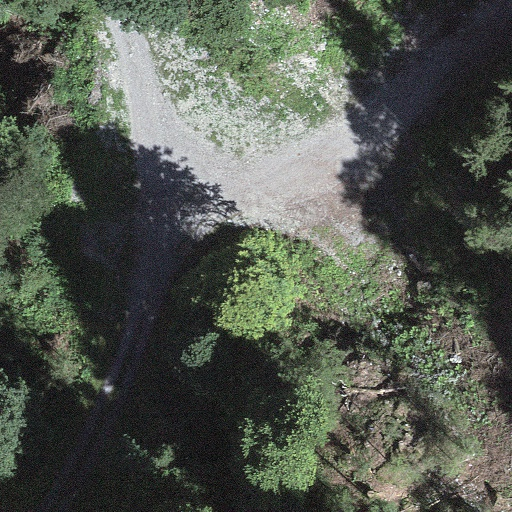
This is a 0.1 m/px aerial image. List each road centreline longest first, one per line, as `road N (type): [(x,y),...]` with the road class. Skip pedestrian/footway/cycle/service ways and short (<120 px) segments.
road 1 (track): [(115,0),(169,204),(158,292),(127,396),(69,511)]
road 2 (track): [(169,204),(302,167),(445,55),(511,15)]
